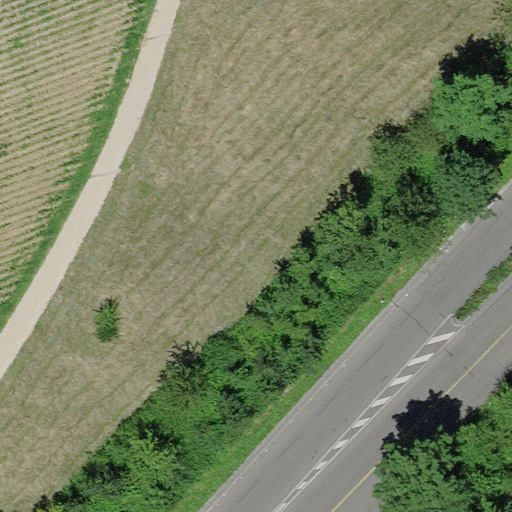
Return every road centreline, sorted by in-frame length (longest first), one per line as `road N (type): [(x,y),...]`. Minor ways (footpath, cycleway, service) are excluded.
road 1 (track): [(0,347),(100,183),(167,0)]
road 2 (secondary): [(511,221),(439,298),(288,495)]
road 3 (secondary): [(288,495),(511,300)]
